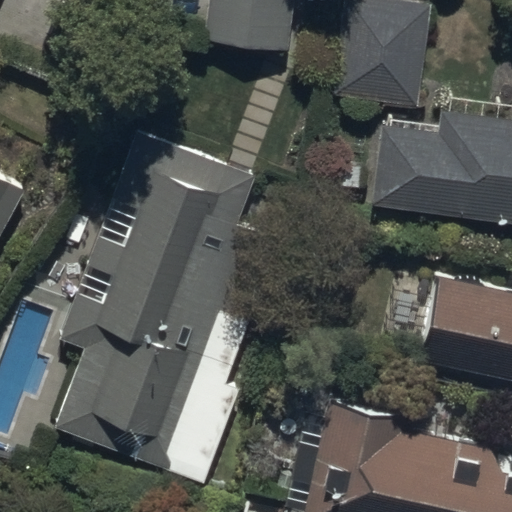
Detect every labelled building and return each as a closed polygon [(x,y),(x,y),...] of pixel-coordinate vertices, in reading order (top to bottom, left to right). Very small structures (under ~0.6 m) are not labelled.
[(206,0),(203,35),(285,42),(288,0),(206,0)] [(337,0),(329,90),(417,98),(425,0),(337,0)] [(385,120),(376,119),(368,197),(511,212),(511,95),(447,88),(445,103),(437,102),(436,116),(386,110),(385,120)] [(251,167),(134,125),(59,334),(78,341),(50,420),(199,474),(231,384),(220,380),(242,319),(228,314),(259,226),(233,217),(251,167)] [(0,220),(20,183),(0,172),(0,220)] [(511,287),(431,272),(415,355),(511,373),(511,401),(506,431),(511,431),(511,287)] [(303,498),(300,511),(511,511),(511,465),(496,462),(500,447),(399,424),(402,410),(327,393),(322,412),(305,408),(286,493),(303,498)]
